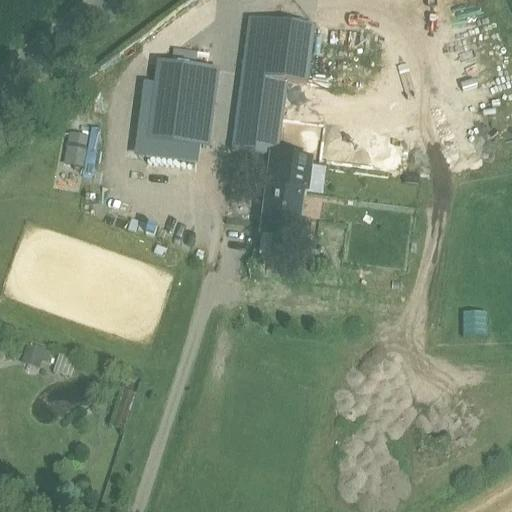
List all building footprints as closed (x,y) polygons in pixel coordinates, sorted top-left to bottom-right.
[(316,30),(251,21),(234,155),(278,161),(288,86),(308,89),(316,30)] [(208,71),(160,64),(150,144),(198,151),(208,71)] [(84,169),(88,137),(70,134),(65,166),(84,169)] [(300,196),(268,193),(265,237),(297,239),(300,196)] [(29,344),(22,363),(43,370),(49,351),(29,344)] [(60,355),(53,373),(71,379),(77,360),(60,355)] [(122,390),(112,425),(126,429),(136,394),(122,390)]
